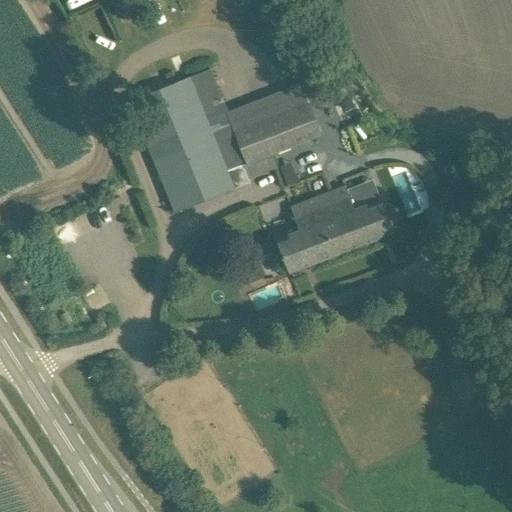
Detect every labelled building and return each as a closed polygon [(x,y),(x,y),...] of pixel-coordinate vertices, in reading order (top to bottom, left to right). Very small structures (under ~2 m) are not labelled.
[(135,5),(119,15),(128,31),(145,21),(135,5)] [(131,101),(169,193),(177,212),(250,182),(248,177),(276,165),(270,152),(321,131),(301,81),(229,111),(211,68),(131,101)] [(323,76),(314,80),(320,96),(330,92),(332,91),(326,74),(323,76)] [(295,170),(284,175),(288,184),(299,180),(295,170)] [(291,207),(300,229),(277,238),(290,272),(394,232),(382,199),(355,209),(346,186),(291,207)]
